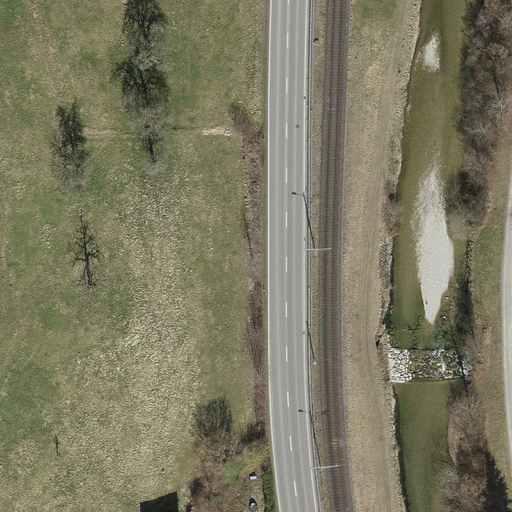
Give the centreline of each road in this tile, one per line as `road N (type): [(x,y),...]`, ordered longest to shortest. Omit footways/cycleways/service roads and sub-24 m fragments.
road 1 (primary): [(298,511),(286,343),(292,0)]
road 2 (track): [(511,234),(511,398)]
